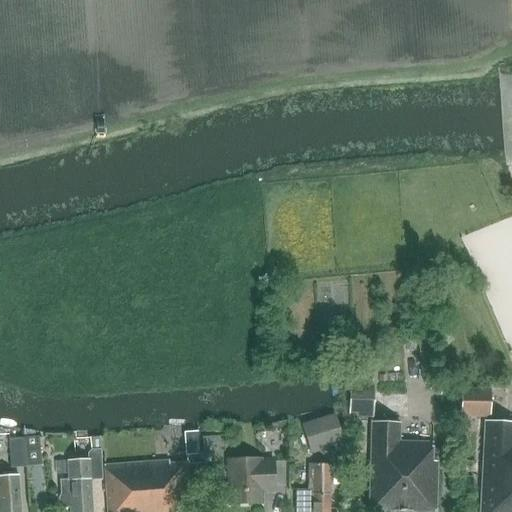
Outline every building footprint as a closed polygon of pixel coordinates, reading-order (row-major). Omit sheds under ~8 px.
[(433,342),(420,344),(423,381),(437,380),(433,342)] [(461,389),(461,418),(490,418),(490,389),(461,389)] [(372,417),(373,394),(350,393),(349,417),(372,417)] [(311,455),(344,443),(334,415),(301,426),(311,455)] [(420,511),(435,511),(437,462),(432,462),(432,443),(399,442),(399,423),(371,422),(369,511),(420,511)] [(511,423),(484,422),(482,480),(503,481),(503,487),(511,487),(511,423)] [(197,434),(183,435),(186,456),(199,455),(197,434)] [(11,468),(25,468),(23,439),(9,440),(11,468)] [(61,495),(59,499),(59,503),(61,506),(65,508),(70,508),(70,511),(92,511),(90,480),(102,480),(100,450),(91,451),(88,454),(88,460),(67,462),(68,481),(60,481),(61,495)] [(260,460),(245,460),(228,461),(229,505),(261,504),(261,492),(274,492),(273,462),(260,462),(260,460)] [(55,462),(56,475),(66,474),(65,461),(55,462)] [(191,511),(187,463),(169,464),(168,461),(104,466),(107,511),(191,511)] [(329,511),(331,465),(308,465),(308,490),(296,490),(295,511),(329,511)] [(0,511),(20,511),(18,476),(0,477),(0,511)] [(482,480),(480,511),(511,511),(511,487),(503,487),(503,481),(482,480)]
